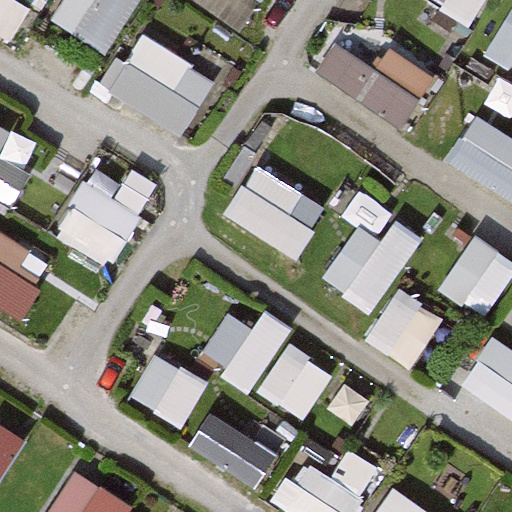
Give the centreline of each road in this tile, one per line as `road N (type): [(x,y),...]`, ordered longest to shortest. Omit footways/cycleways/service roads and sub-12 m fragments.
road 1 (track): [(190,228),(511,445)]
road 2 (track): [(280,75),(511,237)]
